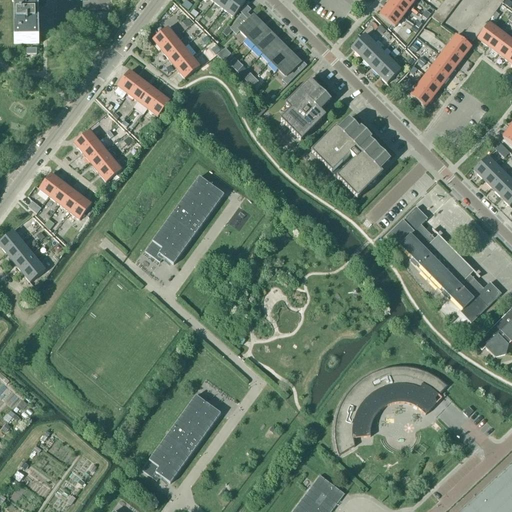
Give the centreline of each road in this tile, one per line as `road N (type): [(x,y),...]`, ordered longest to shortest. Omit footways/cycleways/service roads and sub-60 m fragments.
road 1 (unclassified): [(0,209),(158,0)]
road 2 (unclassified): [(417,148),(279,8)]
road 3 (unclassified): [(511,244),(417,148)]
